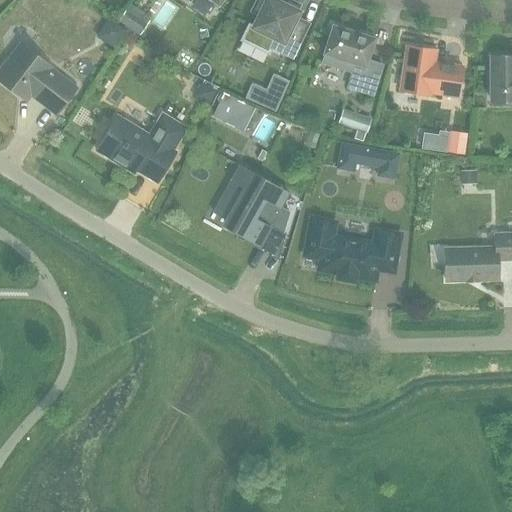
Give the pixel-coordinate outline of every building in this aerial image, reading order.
[(255,12),(241,39),(267,52),(269,46),(291,57),(304,32),(291,26),(298,11),(296,10),(299,4),(289,0),(284,0),(283,3),(276,0),(256,0),(251,10),(255,12)] [(91,5),(82,19),(113,42),(123,29),(91,5)] [(125,9),(117,20),(138,34),(146,23),(125,9)] [(367,60),(375,37),(332,24),(323,53),(325,54),(322,62),(352,72),(348,87),(372,95),(382,65),(367,60)] [(20,43),(0,69),(0,80),(25,100),(30,94),(56,114),(76,88),(50,68),(51,66),(20,43)] [(435,61),(437,50),(405,45),(399,90),(430,94),(430,93),(457,97),(462,65),(435,61)] [(511,55),(491,55),(491,100),(511,100),(511,55)] [(272,74),(259,104),(275,111),(288,81),(272,74)] [(205,85),(197,98),(206,104),(214,90),(205,85)] [(219,101),(211,115),(227,123),(234,108),(219,101)] [(337,123),(366,132),(371,118),(342,109),(337,123)] [(106,125),(102,127),(100,131),(100,136),(101,140),(95,150),(134,173),(136,169),(157,182),(176,151),(173,149),(186,128),(162,113),(149,134),(117,115),(111,125),(106,125)] [(448,131),(445,152),(463,154),(466,134),(448,131)] [(341,142),(336,168),(354,171),(355,163),(377,167),(376,175),(393,178),(398,153),(341,142)] [(239,165),(213,212),(230,221),(227,227),(259,245),(269,227),(281,233),(288,212),(280,207),(288,193),(239,165)] [(475,169),(460,169),(460,182),(475,182),(475,169)] [(311,218),(304,255),(320,258),(318,269),(338,273),(337,277),(354,280),(355,276),(375,280),(377,269),(393,272),(400,234),(376,230),(373,243),(333,235),(335,222),(311,218)] [(445,248),(446,281),(498,279),(497,259),(511,259),(511,233),(495,234),(495,247),(445,248)]
